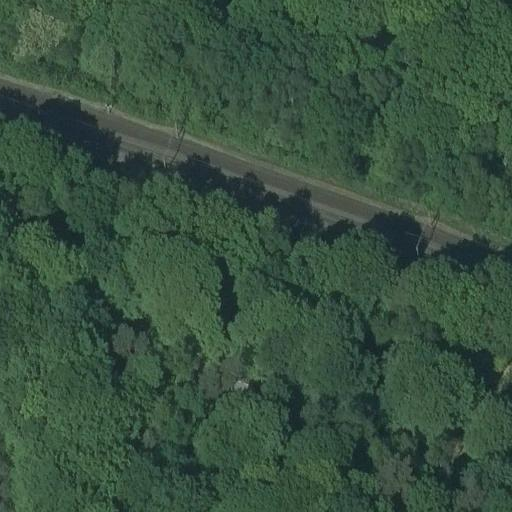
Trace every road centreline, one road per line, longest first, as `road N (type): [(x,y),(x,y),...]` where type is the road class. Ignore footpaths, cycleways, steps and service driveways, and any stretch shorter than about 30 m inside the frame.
road 1 (unclassified): [(0,306),(174,363),(511,497)]
road 2 (track): [(122,0),(511,131)]
road 3 (track): [(44,319),(70,511)]
